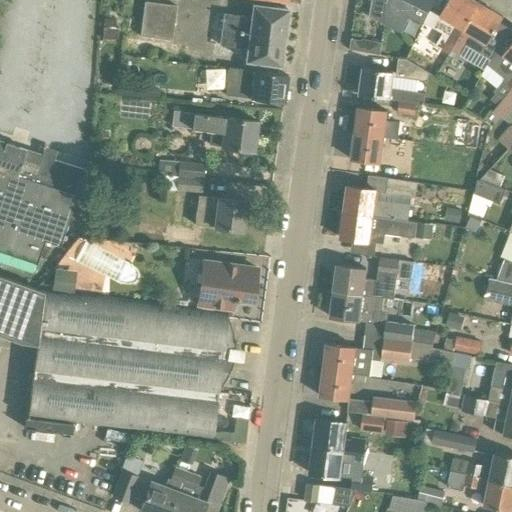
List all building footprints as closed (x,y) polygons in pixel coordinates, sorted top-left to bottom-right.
[(385,25),(388,0),(372,0),(370,18),(385,25)] [(394,0),(388,0),(385,25),(402,34),(411,16),(425,23),(436,0),(404,0),(403,4),(394,0)] [(436,0),(425,23),(444,34),(435,48),(449,56),(481,4),(473,0),(436,0)] [(143,20),(175,24),(177,7),(145,3),(143,20)] [(481,4),(449,56),(459,62),(469,46),(492,59),(510,29),(501,23),(504,18),(481,4)] [(222,30),(284,38),(288,10),(253,5),(251,18),(224,15),(222,30)] [(175,24),(143,20),(141,37),(173,41),(175,24)] [(511,30),(510,29),(492,59),(489,64),(508,79),(497,93),(504,99),(511,89),(511,30)] [(284,38),(222,30),(220,46),(248,49),(246,62),(281,66),(284,38)] [(429,74),(407,60),(402,60),(399,78),(428,82),(429,74)] [(360,95),(380,98),(425,104),(426,94),(400,90),(399,95),(391,94),(394,72),(364,68),(360,95)] [(284,103),(287,75),(254,71),(252,85),(229,82),(227,96),(284,103)] [(143,99),(144,84),(119,82),(117,96),(143,99)] [(511,89),(504,99),(494,112),(504,119),(511,109),(511,89)] [(399,102),(398,114),(415,116),(416,104),(399,102)] [(355,134),(385,138),(398,140),(401,123),(387,122),(388,112),(359,108),(355,134)] [(226,148),(234,149),(254,152),(254,147),(257,147),(258,141),(255,140),(258,122),(198,114),(196,130),(215,132),(228,134),(226,148)] [(473,119),(456,117),(452,147),(479,150),(482,124),(473,123),(473,119)] [(498,140),(508,149),(511,144),(511,125),(511,126),(510,126),(498,140)] [(385,138),(355,134),(352,160),(381,164),(385,138)] [(0,251),(37,264),(45,241),(61,247),(78,197),(66,193),(69,184),(60,181),(66,164),(54,160),(51,169),(39,165),(43,156),(0,141),(0,251)] [(177,177),(204,180),(206,165),(179,162),(177,177)] [(489,170),(481,179),(501,187),(505,177),(489,170)] [(412,196),(416,196),(418,183),(388,178),(386,192),(412,196)] [(501,187),(481,179),(475,193),(501,204),(507,189),(501,187)] [(409,220),(411,205),(377,200),(378,190),(348,187),(345,212),(374,216),(409,220)] [(231,199),(231,197),(223,196),(222,198),(218,198),(218,199),(199,196),(195,225),(243,231),(247,201),(231,199)] [(462,210),(446,207),(444,222),(459,224),(462,210)] [(418,222),(409,220),(374,216),(345,212),(341,239),(371,243),(371,239),(385,241),(386,232),(416,237),(418,222)] [(482,222),(471,217),(466,228),(477,233),(482,222)] [(435,224),(419,222),(418,233),(433,235),(435,224)] [(334,291),(385,298),(403,300),(406,279),(412,280),(414,262),(381,258),(379,274),(379,275),(379,281),(366,279),(367,269),(338,265),(334,291)] [(258,268),(204,261),(198,305),(233,310),(234,302),(240,300),(253,302),(258,268)] [(511,263),(505,261),(497,281),(511,284),(511,263)] [(77,271),(55,268),(55,269),(52,290),(74,292),(77,271)] [(435,279),(448,280),(449,270),(437,269),(435,279)] [(44,292),(0,276),(0,335),(20,342),(37,345),(44,292)] [(511,284),(497,281),(490,279),(486,300),(511,305),(511,284)] [(233,356),(233,351),(233,347),(233,343),(233,339),(232,335),(231,331),(230,327),(229,323),(228,319),(229,312),(44,290),(44,292),(37,345),(33,382),(92,389),(88,425),(213,440),(219,389),(221,387),(223,383),(225,380),(227,376),(229,371),(230,367),(231,364),(232,361),(233,356)] [(331,318),(367,322),(381,324),(385,298),(334,291),(331,318)] [(462,317),(450,313),(446,326),(458,330),(462,317)] [(415,326),(387,322),(385,339),(413,342),(415,326)] [(482,343),(458,338),(457,341),(455,350),(480,355),(482,343)] [(411,354),(413,342),(385,339),(382,359),(410,363),(411,354)] [(455,352),(455,350),(457,341),(447,339),(445,349),(455,352)] [(413,342),(411,354),(431,357),(433,345),(413,342)] [(371,376),(375,351),(363,349),(327,344),(324,370),(353,374),(366,376),(371,376)] [(482,359),(459,354),(455,370),(479,375),(482,359)] [(366,376),(353,374),(324,370),(321,396),(350,400),(352,381),(366,382),(366,376)] [(511,405),(511,376),(506,375),(503,389),(493,387),(490,401),(511,405)] [(92,389),(33,382),(29,417),(88,425),(92,389)] [(511,405),(490,401),(467,396),(463,412),(486,417),(486,416),(497,418),(494,432),(505,434),(505,435),(511,436),(511,405)] [(373,397),(373,403),(371,415),(385,417),(414,420),(416,402),(373,397)] [(371,415),(363,414),(361,430),(383,433),(385,417),(371,415)] [(314,446),(366,453),(366,451),(365,450),(366,441),(351,439),(351,442),(345,441),(347,422),(318,419),(314,446)] [(408,422),(387,419),(385,435),(406,438),(408,422)] [(466,438),(435,431),(432,445),(463,452),(466,438)] [(311,474),(341,477),(352,478),(352,489),(356,489),(372,490),(373,478),(361,476),(364,454),(366,454),(366,453),(314,446),(311,474)] [(484,473),(485,466),(454,460),(451,472),(511,484),(511,456),(496,453),(491,475),(484,473)] [(140,511),(143,511),(171,511),(187,471),(175,466),(166,488),(150,482),(140,511)] [(201,476),(187,471),(171,511),(216,511),(228,480),(210,473),(204,488),(197,485),(201,476)] [(511,511),(511,484),(451,472),(448,489),(463,492),(464,487),(480,490),(481,483),(489,485),(485,507),(511,511)] [(128,503),(136,479),(121,473),(113,497),(128,503)] [(309,484),(307,501),(317,503),(320,485),(309,484)] [(356,489),(352,489),(336,487),(334,504),(350,506),(356,489)] [(445,494),(421,488),(418,499),(442,506),(445,494)]
